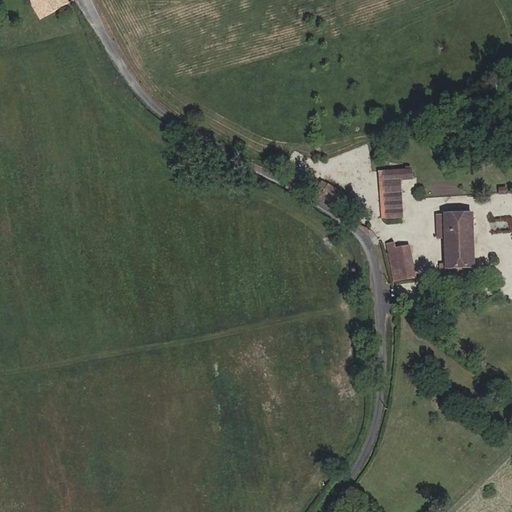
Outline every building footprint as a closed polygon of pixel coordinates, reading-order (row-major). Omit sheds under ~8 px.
[(31,0),(32,2),(30,3),(40,21),(67,3),(65,0),(31,0)] [(398,171),(399,180),(411,179),(411,170),(398,171)] [(305,173),(300,180),(323,192),(327,186),(308,175),(305,173)] [(342,210),(349,198),(332,189),(325,199),(342,210)] [(386,210),(387,216),(395,216),(395,217),(403,217),(402,209),(386,210)] [(473,214),(447,215),(448,275),(460,274),(460,277),(475,276),(473,214)] [(413,272),(409,247),(390,250),(393,275),(413,272)]
